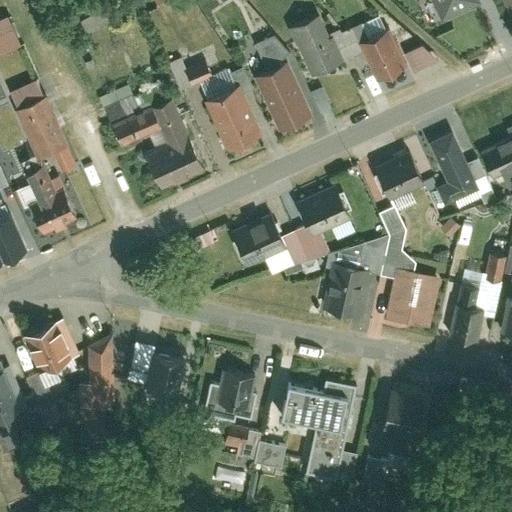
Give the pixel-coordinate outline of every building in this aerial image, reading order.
[(92,13),(82,18),(88,30),(112,18),(102,0),(95,0),(87,4),(92,13)] [(418,0),(434,0),(443,19),(485,0),(417,0),(418,0)] [(511,0),(503,0),(509,13),(511,11),(511,0)] [(289,25),(311,73),(339,60),(318,12),(289,25)] [(371,34),(387,24),(380,12),(364,22),(371,34)] [(11,13),(0,17),(0,51),(23,43),(11,13)] [(359,41),(376,79),(407,65),(391,27),(359,41)] [(256,41),(266,65),(288,56),(278,32),(256,41)] [(415,70),(437,59),(427,40),(405,51),(415,70)] [(238,83),(232,65),(213,72),(208,60),(187,68),(182,56),(171,60),(181,87),(200,79),(206,95),(238,83)] [(255,76),(279,129),(309,116),(285,62),(255,76)] [(205,99),(228,149),(262,134),(240,84),(205,99)] [(101,92),(105,111),(136,103),(131,85),(101,92)] [(16,106),(37,153),(68,139),(47,92),(16,106)] [(144,152),(158,184),(207,162),(176,94),(113,122),(122,141),(159,125),(167,142),(144,152)] [(511,132),(480,147),(492,174),(502,170),(509,184),(511,182),(511,132)] [(409,147),(373,164),(389,198),(425,182),(409,147)] [(456,158),(429,170),(443,201),(470,189),(456,158)] [(40,231),(79,214),(66,186),(60,189),(48,161),(26,171),(38,198),(28,203),(40,231)] [(338,181),(297,200),(312,234),(353,215),(338,181)] [(0,251),(18,244),(0,203),(0,251)] [(271,210),(232,228),(248,264),(287,246),(271,210)] [(333,261),(322,306),(359,315),(370,270),(333,261)] [(398,265),(386,314),(430,325),(442,275),(398,265)] [(511,274),(500,329),(511,332),(511,274)] [(482,284),(460,280),(448,333),(478,340),(486,308),(477,306),(482,284)] [(61,320),(25,336),(40,369),(76,353),(61,320)] [(81,381),(82,437),(105,437),(104,405),(116,402),(116,357),(116,359),(116,348),(115,343),(115,330),(87,338),(87,364),(71,369),(90,368),(90,378),(81,381)] [(136,337),(130,365),(135,366),(134,370),(149,374),(155,341),(136,337)] [(188,360),(154,352),(146,387),(180,395),(188,360)] [(0,359),(0,417),(21,408),(0,359)] [(258,376),(222,368),(212,408),(248,417),(258,376)] [(349,394),(284,378),(274,418),(315,428),(339,434),(349,394)] [(431,395),(392,385),(382,429),(387,431),(383,445),(409,452),(413,437),(421,439),(431,395)] [(256,462),(282,467),(287,443),(260,438),(256,462)] [(383,486),(389,458),(369,454),(363,482),(383,486)] [(217,467),(216,480),(243,482),(244,469),(217,467)]
